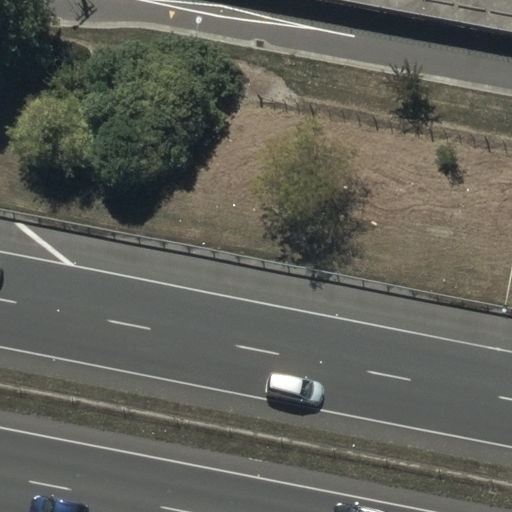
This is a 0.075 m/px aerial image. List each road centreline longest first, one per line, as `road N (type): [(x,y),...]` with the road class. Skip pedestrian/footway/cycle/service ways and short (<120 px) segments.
road 1 (motorway): [(0,298),(511,399)]
road 2 (motorway): [(192,511),(0,474)]
